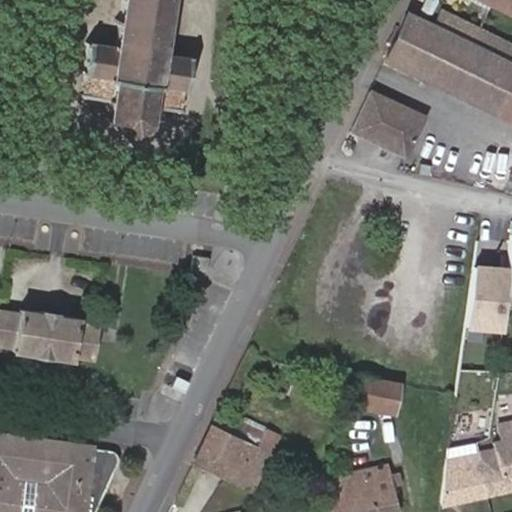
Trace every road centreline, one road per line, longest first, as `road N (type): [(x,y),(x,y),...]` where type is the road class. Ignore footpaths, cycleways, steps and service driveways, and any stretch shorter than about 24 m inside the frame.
road 1 (residential): [(283,240),(0,199)]
road 2 (residential): [(180,446),(283,240)]
road 3 (residential): [(322,156),(511,210)]
road 4 (residential): [(180,446),(0,417)]
road 5 (residential): [(322,156),(400,0)]
